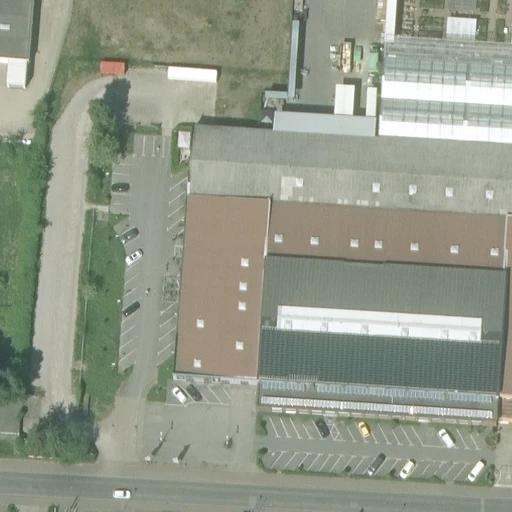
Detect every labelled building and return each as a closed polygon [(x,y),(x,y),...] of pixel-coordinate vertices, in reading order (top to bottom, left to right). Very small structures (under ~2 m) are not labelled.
[(0,0),(0,64),(9,65),(28,67),(30,67),(35,0),(0,0)] [(447,46),(511,48),(511,0),(491,0),(491,1),(502,1),(504,4),(504,16),(482,15),(473,22),(448,21),(447,46)] [(511,51),(386,43),(385,63),(511,71),(511,51)] [(511,71),(385,63),(381,125),(379,144),(511,152),(511,71)] [(28,67),(9,65),(7,89),(26,91),(28,67)] [(351,119),(352,90),(334,90),(334,119),(351,119)] [(275,137),(379,144),(381,125),(276,118),(275,137)] [(194,144),(189,229),(177,381),(177,383),(209,385),(232,386),(259,388),(275,137),(261,136),(194,132),(194,144)] [(511,152),(379,144),(275,137),(259,388),(259,389),(498,405),(498,403),(511,404),(511,152)] [(497,430),(497,425),(498,405),(259,389),(258,412),(258,415),(497,430)] [(511,404),(498,403),(498,405),(497,425),(511,425),(511,404)]
